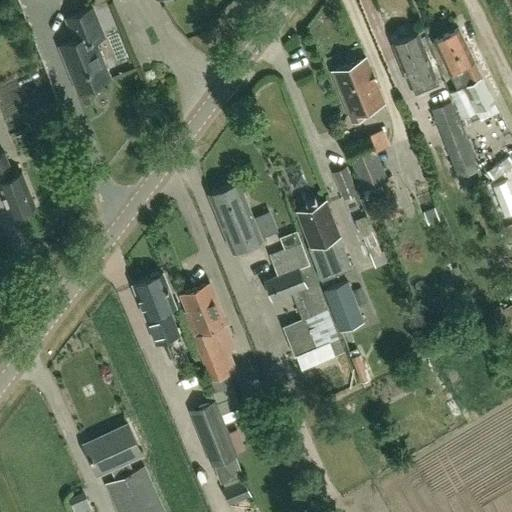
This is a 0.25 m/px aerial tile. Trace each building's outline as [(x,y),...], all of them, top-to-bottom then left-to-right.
[(76,39),(61,45),(79,90),(109,77),(93,40),(103,36),(91,8),(67,18),(76,39)] [(480,117),(481,120),(499,111),(494,102),(495,102),(473,59),(474,58),(459,28),(434,40),(449,71),(457,88),(451,92),(467,124),(480,117)] [(419,33),(393,43),(409,85),(411,84),(415,93),(439,83),(419,33)] [(366,118),(364,110),(384,101),(366,57),(333,71),(351,115),(354,123),(366,118)] [(459,177),(478,170),(451,101),(433,109),(459,177)] [(370,132),(344,143),(351,162),(363,190),(389,180),(377,151),(370,133),(370,132)] [(35,204),(23,172),(14,176),(5,153),(0,155),(0,193),(2,198),(4,197),(11,214),(35,204)] [(335,176),(343,197),(355,193),(347,171),(335,176)] [(240,181),(240,180),(209,192),(209,193),(210,193),(233,250),(263,238),(239,181),(240,181)] [(333,236),(339,234),(326,199),(298,210),(311,244),(308,245),(322,280),(353,267),(344,245),(338,247),(333,236)] [(334,355),(344,351),(297,231),(281,237),(285,248),(271,254),(279,274),(265,279),(273,299),(292,291),(303,317),(283,325),(295,354),(328,341),(334,355)] [(134,284),(156,342),(181,332),(171,306),(176,304),(163,272),(160,273),(157,272),(152,274),(150,277),(134,284)] [(364,321),(348,280),(323,290),(339,331),(364,321)] [(209,282),(182,293),(189,310),(185,312),(194,335),(212,378),(212,379),(231,372),(237,369),(231,354),(233,341),(225,322),(209,282)] [(511,304),(495,313),(511,343),(511,304)] [(359,353),(349,357),(360,382),(369,378),(359,353)] [(216,389),(212,391),(221,413),(222,413),(240,405),(231,384),(231,383),(216,389)] [(213,463),(221,482),(243,473),(236,454),(235,454),(215,402),(193,411),(213,463)] [(268,402),(256,406),(266,433),(278,429),(268,402)] [(128,424),(85,444),(98,473),(111,467),(116,479),(106,484),(119,511),(165,511),(144,466),(134,471),(128,459),(141,453),(128,424)] [(223,488),(229,503),(252,494),(246,479),(223,488)] [(96,492),(79,500),(84,511),(90,511),(103,506),(96,492)]
